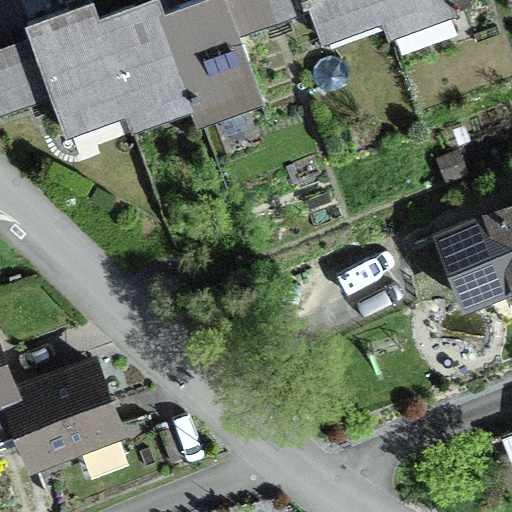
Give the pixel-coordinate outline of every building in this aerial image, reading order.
[(152,0),(149,0),(92,21),(118,94),(120,93),(126,110),(184,89),(158,16),(152,0)] [(201,0),(158,16),(184,89),(186,88),(192,106),(251,85),(233,35),(271,21),(263,0),(201,0)] [(263,0),(271,21),(309,7),(314,23),(376,1),(375,0),(263,0)] [(375,0),(382,19),(435,0),(375,0)] [(30,40),(3,50),(23,103),(53,92),(61,115),(118,94),(92,21),(86,4),(25,26),(30,40)] [(0,111),(23,103),(3,50),(0,51),(0,111)] [(511,208),(436,238),(449,270),(503,249),(511,272),(511,208)] [(6,396),(32,463),(113,432),(87,365),(80,368),(76,357),(63,362),(67,372),(6,396)]
